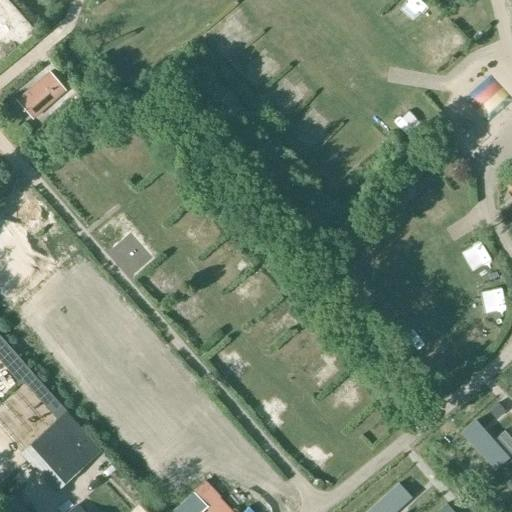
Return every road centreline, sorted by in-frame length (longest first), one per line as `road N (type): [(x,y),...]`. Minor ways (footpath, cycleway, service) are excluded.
road 1 (unclassified): [(329,511),(511,354)]
road 2 (unclassified): [(511,256),(483,201),(486,148),(511,124)]
